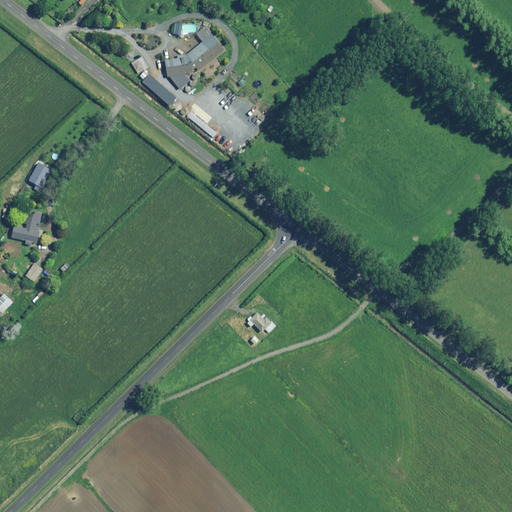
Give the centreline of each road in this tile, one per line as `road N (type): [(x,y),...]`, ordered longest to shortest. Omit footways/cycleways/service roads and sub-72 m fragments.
road 1 (residential): [(297,229),(10,511)]
road 2 (unclassified): [(297,229),(4,0)]
road 3 (unclassified): [(511,394),(297,229)]
